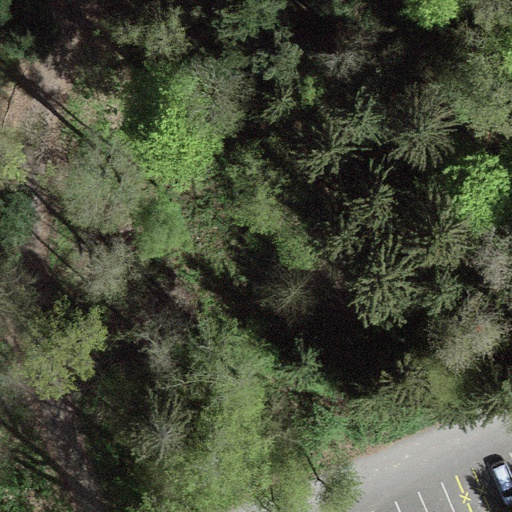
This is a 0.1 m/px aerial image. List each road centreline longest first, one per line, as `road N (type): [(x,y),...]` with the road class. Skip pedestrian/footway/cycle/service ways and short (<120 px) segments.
road 1 (track): [(82,511),(19,224),(56,38),(75,0)]
road 2 (residential): [(287,511),(511,421)]
